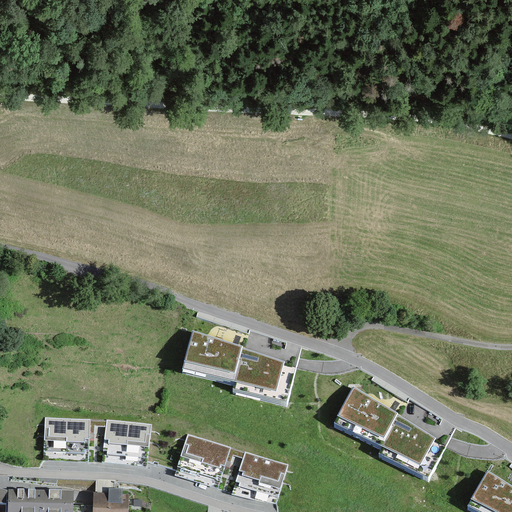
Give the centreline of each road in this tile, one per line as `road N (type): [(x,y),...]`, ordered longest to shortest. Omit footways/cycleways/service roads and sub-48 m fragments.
road 1 (residential): [(0,248),(161,290),(334,350),(511,453)]
road 2 (track): [(511,137),(417,115),(0,94)]
road 3 (residential): [(247,511),(130,477),(0,470)]
